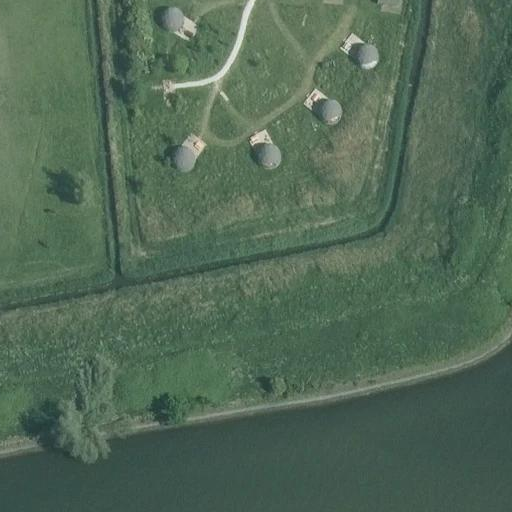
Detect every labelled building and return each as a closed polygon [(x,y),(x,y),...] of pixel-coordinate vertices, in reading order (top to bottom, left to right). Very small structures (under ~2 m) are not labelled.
[(399,0),(378,0),(377,10),(398,14),(399,0)] [(177,35),(182,31),(184,25),(183,19),(180,14),(174,12),(168,13),(163,16),(160,22),(161,28),(165,33),(171,36),(177,35)] [(372,73),(377,69),(379,63),(378,57),(374,52),(369,50),(362,51),(357,55),(355,60),(356,67),(360,72),(366,74),(372,73)] [(335,128),(340,124),(343,119),(342,112),(338,107),(332,105),(326,106),(321,110),(318,116),(319,122),(323,127),(329,129),(335,128)] [(274,174),(279,170),(281,164),(281,158),(277,153),(271,150),(265,151),(260,155),(257,161),(258,167),(262,172),(268,174),(274,174)] [(187,175),(192,172),(194,166),(193,160),(189,155),(183,152),(177,153),(172,157),(170,163),(171,169),(175,174),(181,176),(187,175)]
